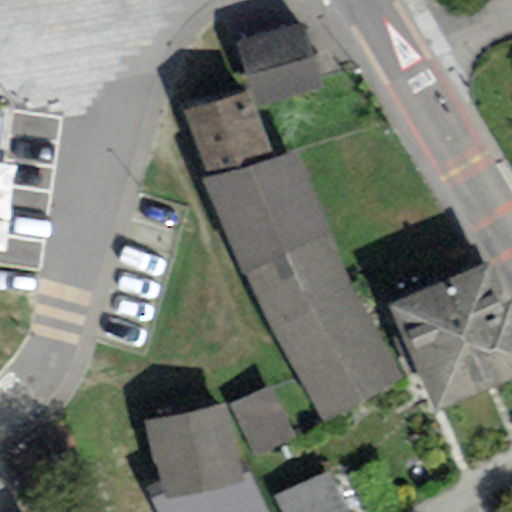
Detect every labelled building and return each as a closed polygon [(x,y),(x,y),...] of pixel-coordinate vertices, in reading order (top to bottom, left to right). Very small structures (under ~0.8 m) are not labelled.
[(233,37),(246,79),(253,103),(321,82),(301,16),(233,37)] [(202,174),(272,147),(253,103),(246,79),(176,106),(202,174)] [(272,147),(202,174),(318,413),(400,374),(325,225),(331,223),(290,138),(272,147)] [(511,298),(489,251),(386,300),(435,403),(511,366),(511,298)] [(269,382),(226,401),(249,460),(294,434),(269,382)] [(226,397),(143,416),(157,490),(144,495),(153,511),(226,511),(226,509),(260,494),(250,465),(240,466),(226,401),(226,397)] [(285,496),(291,511),(357,511),(341,473),(285,496)]
